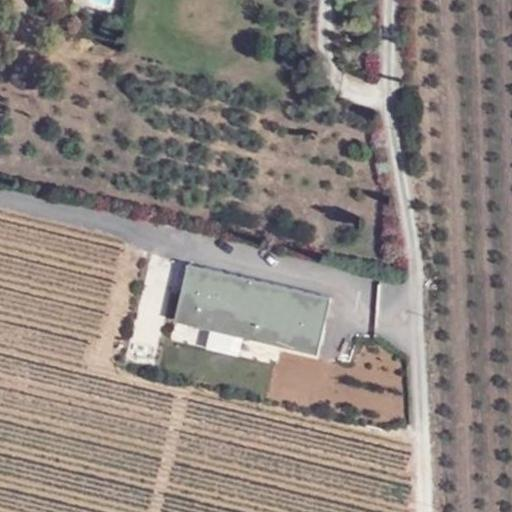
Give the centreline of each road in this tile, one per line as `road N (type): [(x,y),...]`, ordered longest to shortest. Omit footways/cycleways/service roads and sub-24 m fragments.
road 1 (unclassified): [(396,0),(432,511)]
road 2 (track): [(418,290),(0,190)]
